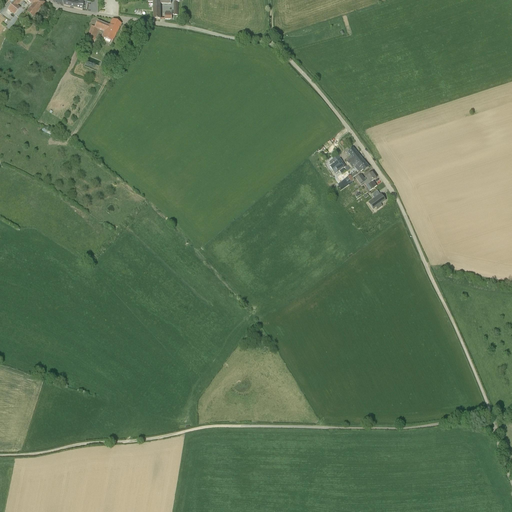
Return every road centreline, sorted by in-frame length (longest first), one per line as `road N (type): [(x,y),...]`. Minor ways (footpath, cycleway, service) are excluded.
road 1 (unclassified): [(493,417),(395,196),(276,45),(46,0)]
road 2 (track): [(0,455),(215,425),(404,428),(493,417)]
